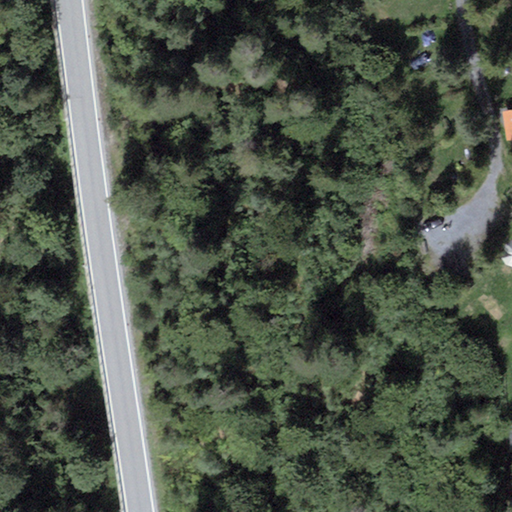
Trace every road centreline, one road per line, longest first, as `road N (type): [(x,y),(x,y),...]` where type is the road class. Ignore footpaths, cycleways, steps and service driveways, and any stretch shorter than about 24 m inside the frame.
road 1 (tertiary): [(68,0),(140,511)]
road 2 (track): [(462,0),(499,157),(482,204),(459,223)]
